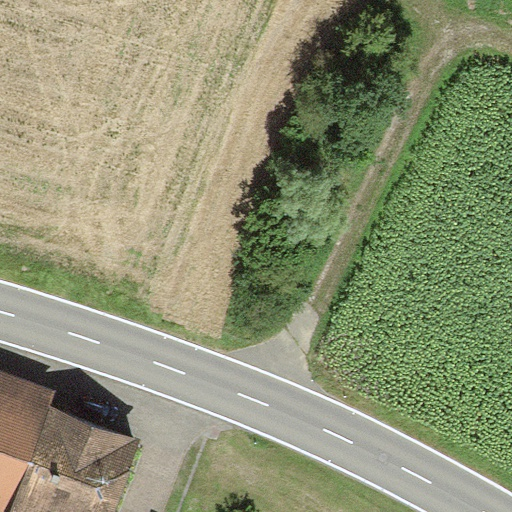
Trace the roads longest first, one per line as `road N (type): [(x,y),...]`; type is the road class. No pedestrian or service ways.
road 1 (secondary): [(0,320),(114,354),(188,390),(268,407),(466,511)]
road 2 (track): [(268,407),(426,45),(495,42),(511,50)]
